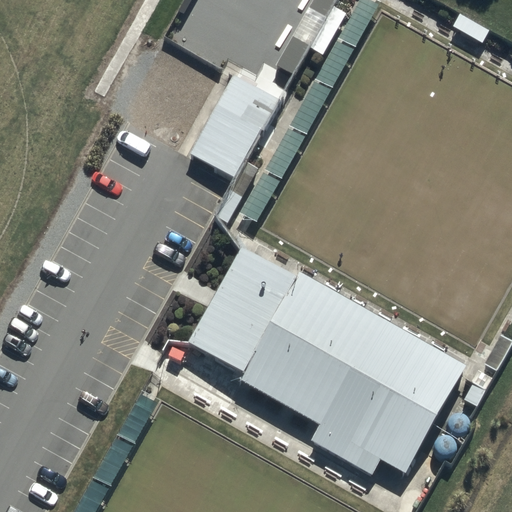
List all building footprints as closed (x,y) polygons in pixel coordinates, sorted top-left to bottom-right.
[(336,0),(315,0),(309,11),(325,20),(336,0)] [(327,21),(310,49),(322,56),(339,28),(327,21)] [(308,48),(292,39),(275,67),(291,77),(308,48)] [(277,106),(233,82),(190,159),(234,183),(277,106)] [(463,357),(248,232),(182,346),(313,422),(304,438),(356,468),(366,452),(397,470),(463,357)]
